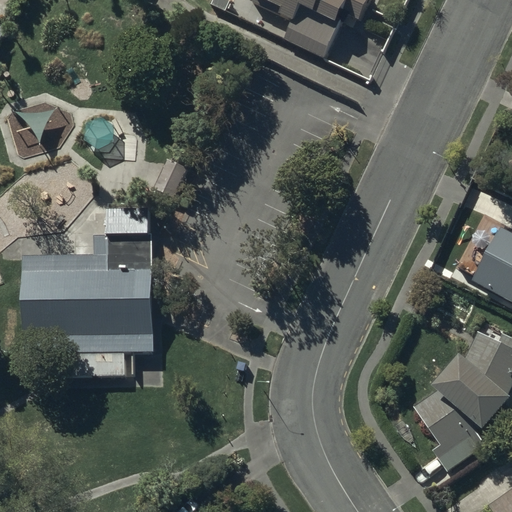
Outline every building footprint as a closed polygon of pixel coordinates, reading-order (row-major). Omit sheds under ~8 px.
[(260,0),(295,16),(286,37),(325,55),(347,10),(363,17),(370,0),(260,0)] [(97,252),(24,253),(26,347),(68,346),(69,376),(126,375),(125,351),(156,351),(154,231),(151,231),(150,203),(109,204),(109,231),(96,232),(97,252)] [(475,278),(511,297),(511,228),(504,224),(475,278)] [(489,444),(478,428),(485,424),(487,426),(511,398),(511,334),(487,322),(466,351),(464,349),(437,381),(444,388),(417,405),(443,443),(435,448),(449,470),(489,444)] [(511,511),(511,489),(492,503),(498,511),(511,511)]
